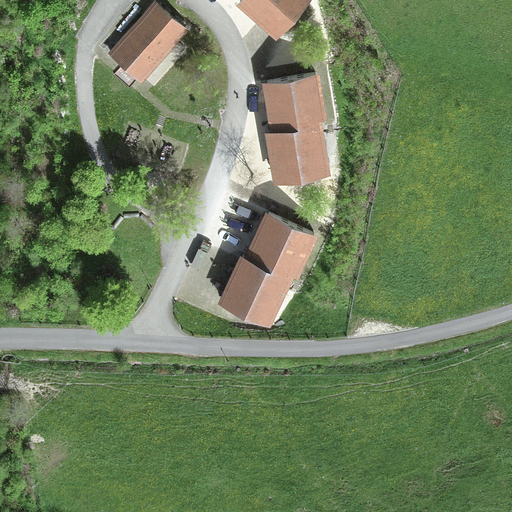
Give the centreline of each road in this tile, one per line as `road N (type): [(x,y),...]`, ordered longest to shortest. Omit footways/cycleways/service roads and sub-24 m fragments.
road 1 (residential): [(305,348),(0,338)]
road 2 (residential): [(305,348),(415,340),(511,316)]
